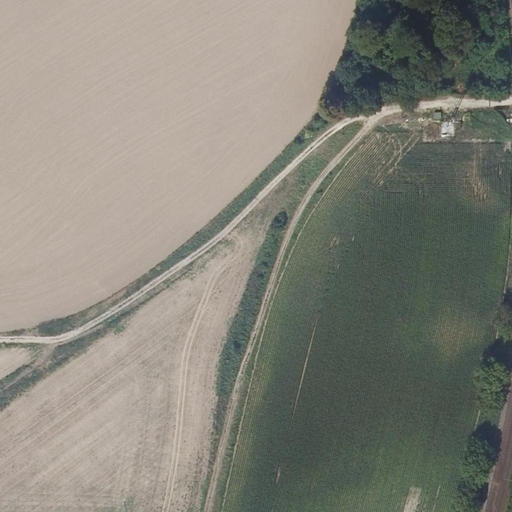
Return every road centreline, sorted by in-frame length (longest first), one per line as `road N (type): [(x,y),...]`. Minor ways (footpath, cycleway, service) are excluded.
road 1 (track): [(209,511),(232,397),(281,246),(323,171),(377,114)]
road 2 (track): [(377,114),(332,129),(208,243),(55,342)]
road 3 (track): [(377,114),(511,100)]
